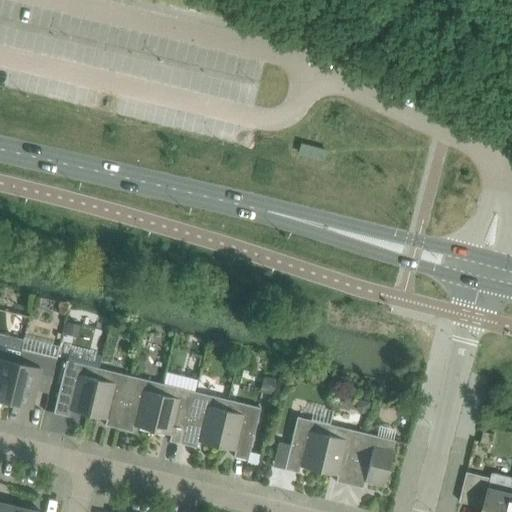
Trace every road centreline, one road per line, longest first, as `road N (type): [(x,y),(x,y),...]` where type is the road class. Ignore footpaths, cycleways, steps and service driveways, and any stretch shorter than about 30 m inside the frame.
road 1 (residential): [(0,56),(256,119),(290,111),(320,72)]
road 2 (tertiary): [(298,215),(0,149)]
road 3 (residential): [(320,72),(287,56),(52,0)]
road 4 (residential): [(502,192),(508,164),(320,72)]
road 5 (residential): [(425,511),(479,285)]
road 6 (tertiary): [(298,215),(324,234),(479,285)]
road 7 (residential): [(277,511),(89,466)]
road 8 (tertiary): [(471,253),(298,215)]
